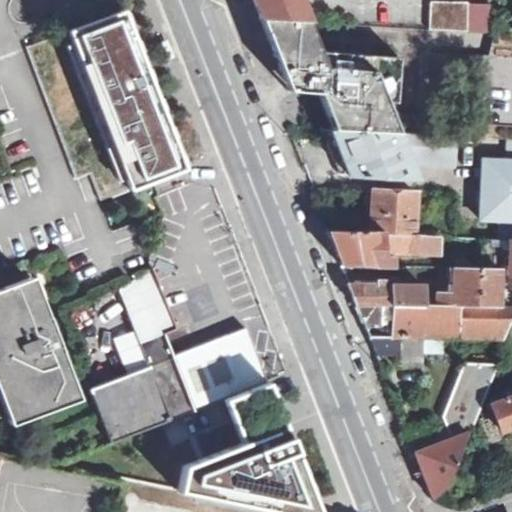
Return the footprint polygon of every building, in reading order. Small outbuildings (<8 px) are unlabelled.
[(251,0),(257,12),(260,20),(307,23),(303,13),(298,0),(251,0)] [(429,30),(452,30),(453,4),(430,2),(429,30)] [(468,4),(453,4),(452,30),(467,31),(468,4)] [(191,173),(127,9),(70,31),(133,195),(191,173)] [(263,29),(287,91),(306,92),(302,91),(299,91),(296,89),(292,88),(290,86),(287,83),(285,81),(283,78),(281,75),(280,71),(279,68),(279,65),(278,61),(280,37),(314,39),(310,31),(307,23),(260,20),(263,29)] [(511,33),(491,32),(489,42),(484,63),(467,137),(511,140),(511,33)] [(160,38),(167,57),(174,54),(167,35),(160,38)] [(314,39),(280,37),(278,61),(279,65),(279,68),(280,71),(281,75),(283,78),(285,81),(287,83),(290,86),(292,88),(296,89),(299,91),(302,91),(306,92),(319,93),(328,117),(337,117),(337,129),(397,133),(390,116),(379,114),(381,103),(385,103),(395,104),(398,57),(345,55),(345,62),(331,62),(331,54),(321,54),(314,39)] [(385,103),(381,103),(379,114),(390,116),(385,103)] [(337,129),(337,117),(328,117),(332,130),(337,129)] [(407,161),(455,163),(457,137),(397,133),(337,129),(332,130),(330,129),(331,131),(348,174),(414,178),(407,161)] [(348,174),(331,131),(322,131),(339,174),(348,174)] [(511,158),(487,158),(486,189),(481,188),(480,217),(511,218),(511,158)] [(413,227),(415,192),(372,190),(369,232),(413,235),(413,227)] [(441,236),(413,235),(369,232),(327,230),(341,265),(374,267),(374,245),(385,246),(386,242),(393,242),(393,253),(441,254),(441,236)] [(498,306),(500,267),(455,266),(454,293),(454,305),(498,306)] [(114,442),(192,411),(172,356),(164,334),(177,329),(152,268),(126,288),(120,291),(150,368),(92,392),(114,442)] [(0,296),(0,362),(21,416),(80,393),(64,352),(68,351),(56,320),(53,321),(38,282),(0,296)] [(423,286),(348,286),(356,305),(424,305),(423,286)] [(439,305),(454,305),(454,293),(439,293),(439,305)] [(511,311),(511,306),(498,306),(454,305),(439,305),(424,305),(356,305),(362,322),(372,323),(371,329),(381,329),(382,323),(391,323),(391,338),(407,339),(422,338),(501,341),(511,311)] [(422,338),(407,339),(391,338),(369,338),(375,354),(400,355),(401,364),(421,365),(422,338)] [(450,438),(465,432),(468,433),(496,363),(462,363),(441,417),(450,438)] [(192,411),(48,468),(286,511),(343,511),(290,373),(192,411)] [(511,395),(507,397),(489,404),(493,412),(475,419),(487,446),(504,439),(511,436),(511,395)] [(487,446),(475,419),(468,438),(473,451),(487,446)] [(444,486),(465,432),(450,438),(420,449),(417,441),(410,444),(413,452),(431,498),(444,486)]
